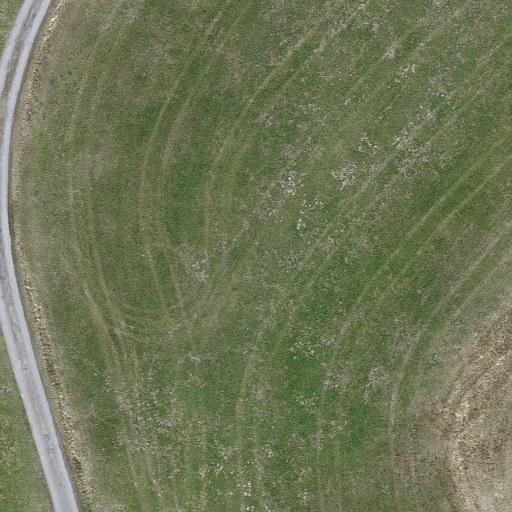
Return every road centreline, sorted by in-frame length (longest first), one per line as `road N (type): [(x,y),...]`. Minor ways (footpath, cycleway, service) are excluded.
road 1 (track): [(0,249),(66,511)]
road 2 (track): [(42,0),(23,32),(0,190)]
